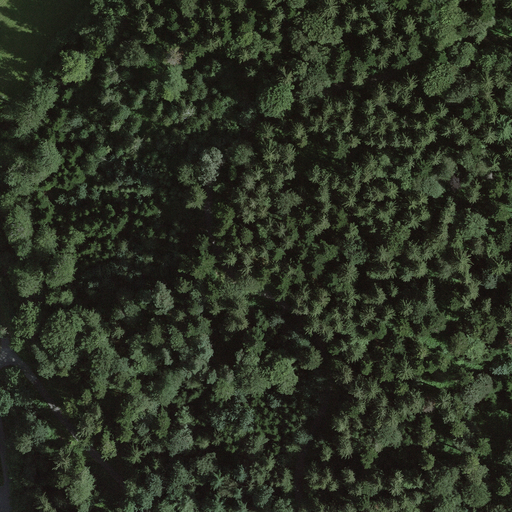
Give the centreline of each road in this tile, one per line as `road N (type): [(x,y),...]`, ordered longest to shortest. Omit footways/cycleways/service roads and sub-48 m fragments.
road 1 (track): [(303,511),(297,477),(327,396),(327,362),(294,313),(227,265),(210,221),(213,179),(276,104),(395,70),(424,41),(445,0)]
road 2 (track): [(149,511),(19,364),(0,362)]
